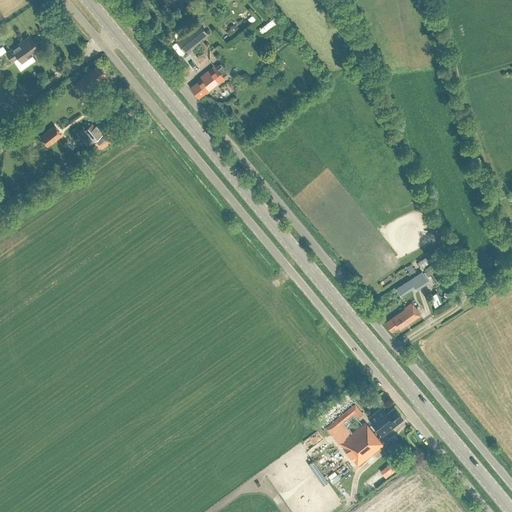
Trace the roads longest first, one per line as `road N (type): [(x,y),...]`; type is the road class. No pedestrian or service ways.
road 1 (unclassified): [(489,511),(64,0)]
road 2 (secondary): [(511,511),(88,0)]
road 3 (unclassified): [(396,346),(110,0)]
road 4 (unclassified): [(335,0),(464,285),(458,304),(396,346)]
road 5 (unclassified): [(511,484),(396,346)]
